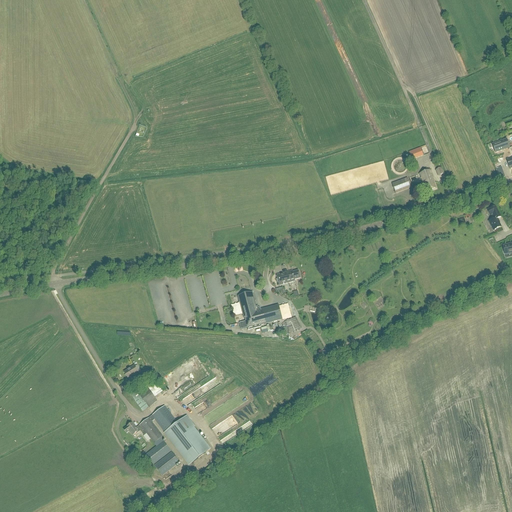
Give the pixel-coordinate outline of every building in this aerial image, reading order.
[(499,79),(492,82),(494,86),(493,86),(494,90),(495,89),(497,93),(505,90),(503,86),(508,84),(504,74),(498,76),(499,79)] [(508,118),(511,117),(509,112),(506,113),(505,112),(493,118),(496,125),(508,120),(508,118)] [(507,140),(492,145),(495,153),(510,148),(507,140)] [(422,147),(411,150),(414,158),(424,155),(422,147)] [(433,179),(430,170),(419,174),(422,181),(424,187),(425,187),(427,192),(436,189),(432,179),(433,179)] [(411,188),(407,179),(392,184),(395,194),(411,188)] [(489,222),(493,231),(501,227),(497,219),(501,217),(495,206),(487,210),(490,216),(493,215),(495,219),(489,222)] [(511,253),(511,244),(503,246),(505,255),(511,253)] [(276,275),(279,286),(295,282),(294,281),(300,279),(298,272),(294,273),(293,271),(276,275)] [(247,328),(251,327),(252,330),(261,327),(261,325),(282,319),(278,306),(257,312),(252,293),(239,297),(241,306),(247,328)] [(300,330),(296,318),(285,323),(289,334),(300,330)] [(273,327),(275,337),(281,335),(279,326),(273,327)] [(134,366),(124,373),(128,379),(134,376),(134,377),(139,374),(134,366)] [(142,380),(149,375),(145,370),(138,375),(142,380)] [(249,389),(257,383),(253,378),(245,384),(249,389)] [(158,401),(155,398),(161,393),(153,383),(147,387),(145,384),(132,395),(145,411),(149,408),(158,401)] [(222,393),(226,398),(239,388),(235,383),(222,393)] [(196,391),(184,401),(188,407),(201,397),(196,391)] [(165,406),(152,416),(190,466),(210,450),(193,428),(195,427),(187,416),(178,423),(165,406)] [(127,434),(131,431),(134,435),(136,433),(137,434),(141,431),(144,436),(147,434),(157,447),(146,455),(154,465),(171,452),(161,439),(163,437),(149,419),(136,428),(132,423),(127,427),(124,430),(127,434)] [(249,435),(254,431),(250,425),(244,428),(249,435)] [(163,477),(180,463),(172,453),(154,466),(163,477)]
